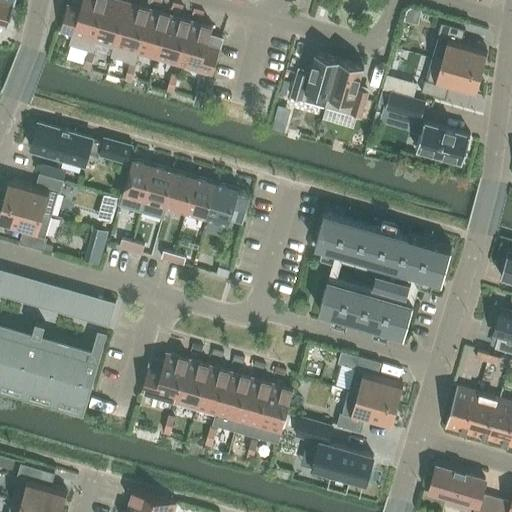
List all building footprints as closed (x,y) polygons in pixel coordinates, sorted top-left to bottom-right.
[(0,0),(0,22),(8,24),(15,0),(14,0),(0,0)] [(90,49),(93,39),(103,0),(82,0),(81,7),(72,5),(68,3),(60,29),(73,33),(70,43),(90,49)] [(112,55),(127,0),(125,0),(103,0),(93,39),(110,44),(107,54),(112,55)] [(134,62),(137,51),(150,7),(127,0),(112,55),(134,62)] [(156,57),(169,12),(150,7),(137,51),(156,57)] [(406,9),(403,19),(417,23),(421,10),(410,7),(406,9)] [(178,63),(191,19),(169,12),(156,57),(178,63)] [(191,19),(178,63),(213,73),(220,47),(207,44),(212,27),(212,28),(213,25),(191,19)] [(433,57),(480,70),(486,48),(462,41),(465,29),(441,22),(437,34),(439,35),(433,57)] [(86,58),(93,60),(95,52),(89,50),(86,58)] [(326,106),(340,58),(316,51),(309,74),(297,71),(290,95),(326,106)] [(473,94),(480,70),(433,57),(426,80),(424,79),(421,92),(445,99),(449,86),(473,94)] [(93,60),(86,58),(84,66),(90,68),(93,60)] [(340,58),(326,106),(362,116),(369,92),(357,88),(364,65),(340,58)] [(128,69),(134,71),(136,63),(130,61),(128,69)] [(134,71),(128,69),(125,78),(131,80),(134,71)] [(170,81),(176,83),(178,75),(172,73),(170,81)] [(387,74),(383,88),(393,90),(396,77),(387,74)] [(282,78),(279,91),(285,93),(288,80),(282,78)] [(176,83),(170,81),(167,89),(173,91),(176,83)] [(462,161),(470,133),(420,119),(425,100),(391,90),(386,109),(413,117),(409,129),(421,132),(416,148),(462,161)] [(269,129),(281,132),(285,117),(274,113),(273,115),(272,119),(269,129)] [(105,138),(39,121),(37,128),(34,128),(31,140),(34,141),(32,148),(86,162),(89,148),(101,151),(100,153),(128,160),(132,141),(109,136),(105,138)] [(359,132),(356,144),(364,146),(367,134),(359,132)] [(139,209),(152,162),(133,156),(120,203),(139,209)] [(159,215),(173,168),(152,162),(139,209),(159,215)] [(42,163),(39,173),(51,176),(54,167),(42,163)] [(183,211),(194,174),(173,168),(159,215),(163,216),(166,206),(183,211)] [(11,178),(4,200),(51,214),(58,192),(60,192),(63,180),(51,176),(39,173),(36,185),(11,178)] [(204,217),(215,180),(194,174),(183,211),(204,217)] [(243,222),(250,196),(237,193),(239,187),(215,180),(204,217),(228,224),(230,219),(243,222)] [(45,237),(51,214),(4,200),(0,214),(0,223),(23,231),(19,242),(43,249),(47,237),(45,237)] [(441,280),(450,248),(325,211),(316,244),(441,280)] [(131,248),(134,240),(122,237),(120,244),(131,248)] [(134,240),(131,248),(143,251),(145,243),(134,240)] [(173,260),(175,252),(164,249),(161,256),(173,260)] [(511,278),(511,249),(508,249),(501,275),(511,278)] [(175,252),(173,260),(184,263),(186,255),(175,252)] [(228,275),(230,268),(219,265),(216,272),(228,275)] [(376,271),(373,283),(406,292),(409,280),(376,271)] [(404,333),(413,302),(328,277),(319,309),(404,333)] [(97,295),(90,318),(109,324),(116,301),(97,295)] [(511,339),(511,310),(502,307),(494,334),(511,339)] [(31,330),(0,321),(0,381),(85,406),(107,331),(98,328),(92,348),(41,333),(44,322),(34,319),(31,330)] [(487,360),(490,352),(478,349),(476,356),(487,360)] [(175,402),(188,357),(163,350),(158,368),(149,365),(141,392),(175,402)] [(403,381),(378,373),(381,361),(342,350),(338,362),(355,367),(349,390),(396,403),(403,381)] [(490,352),(487,360),(499,363),(501,356),(490,352)] [(188,357),(175,402),(196,408),(209,363),(188,357)] [(217,413),(229,369),(209,363),(196,408),(217,413)] [(235,429),(250,375),(229,369),(217,413),(214,423),(235,429)] [(256,435),(271,381),(250,375),(235,429),(256,435)] [(271,381),(256,435),(278,441),(293,388),(271,381)] [(467,431),(479,390),(458,385),(459,384),(457,383),(445,426),(446,427),(447,425),(467,431)] [(390,426),(396,403),(349,390),(342,412),(340,412),(337,424),(361,431),(365,419),(390,426)] [(479,390),(467,431),(488,437),(499,396),(479,390)] [(511,399),(499,396),(488,437),(508,443),(511,430),(511,399)] [(166,422),(173,424),(175,416),(169,415),(166,422)] [(301,416),(296,434),(308,437),(306,444),(300,463),(312,466),(366,482),(374,455),(327,442),(332,425),(301,416)] [(173,424),(166,422),(164,430),(170,432),(173,424)] [(208,434),(214,436),(216,428),(210,426),(208,434)] [(214,436),(208,434),(205,442),(212,444),(214,436)] [(249,446),(256,448),(258,440),(252,438),(249,446)] [(256,448),(249,446),(247,454),(253,456),(256,448)] [(0,455),(0,463),(11,467),(14,459),(0,455)] [(13,498),(60,511),(67,489),(42,482),(45,470),(21,463),(18,475),(19,475),(13,498)] [(492,511),(497,497),(481,493),(486,478),(465,472),(464,474),(436,466),(429,490),(476,504),(474,511),(492,511)] [(127,511),(130,511),(174,511),(177,502),(133,489),(127,511)] [(511,511),(511,501),(497,497),(492,511),(511,511)] [(59,511),(60,511),(13,498),(8,511),(59,511)]
